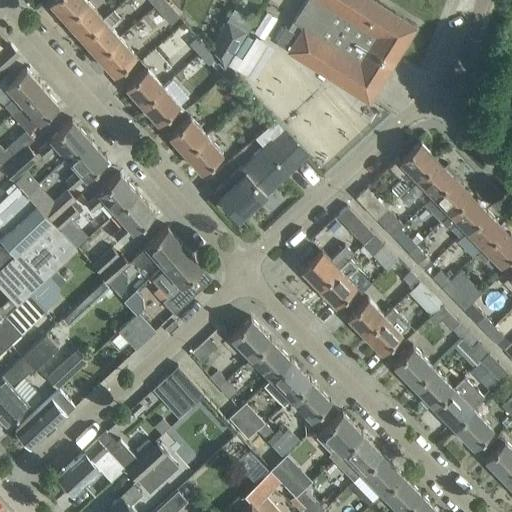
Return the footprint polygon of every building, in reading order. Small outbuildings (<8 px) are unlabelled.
[(50,0),(67,18),(86,0),(50,0)] [(86,0),(67,18),(83,36),(104,18),(103,17),(88,0),(86,0)] [(171,23),(174,27),(184,19),(166,0),(158,8),(171,23)] [(288,49),(352,89),(369,100),(417,25),(377,0),(304,0),(288,26),(286,25),(276,40),(289,48),(288,49)] [(83,36),(99,54),(120,36),(111,26),(121,18),(113,9),(103,17),(104,18),(83,36)] [(232,11),(212,47),(229,59),(251,21),(232,11)] [(190,38),(187,40),(197,51),(206,43),(198,34),(197,35),(195,33),(190,38)] [(120,36),(99,54),(115,72),(136,54),(120,36)] [(0,69),(19,52),(10,43),(0,51),(0,69)] [(206,43),(197,51),(209,63),(217,55),(206,43)] [(6,103),(13,111),(43,85),(27,66),(7,84),(16,94),(6,103)] [(138,95),(144,102),(163,84),(147,66),(126,85),(136,96),(138,95)] [(163,84),(144,102),(150,109),(149,110),(159,121),(180,103),(163,84)] [(43,85),(13,111),(29,129),(59,103),(43,85)] [(239,85),(233,91),(242,101),(249,95),(239,85)] [(249,95),(242,101),(252,112),(258,106),(249,95)] [(181,144),(187,151),(207,133),(190,115),(169,133),(180,145),(181,144)] [(58,145),(68,157),(90,137),(72,118),(38,148),(45,156),(58,145)] [(25,129),(0,152),(0,162),(3,166),(27,143),(33,137),(25,129)] [(222,183),(215,190),(239,217),(296,165),(305,156),(281,129),(271,138),(222,183)] [(207,133),(187,151),(193,157),(192,159),(202,170),(223,151),(207,133)] [(90,137),(68,157),(78,168),(66,179),(73,188),(107,157),(90,137)] [(405,177),(410,183),(436,158),(430,152),(431,150),(420,139),(401,158),(399,156),(391,164),(393,165),(389,168),(400,180),(402,178),(403,179),(405,177)] [(39,156),(27,143),(3,166),(14,179),(39,156)] [(398,194),(387,204),(388,205),(395,213),(406,202),(407,203),(426,185),(435,194),(455,175),(444,164),(443,165),(437,159),(436,158),(410,183),(398,194)] [(105,199),(116,211),(137,191),(120,171),(85,202),(93,210),(105,199)] [(435,194),(425,204),(442,221),(444,219),(470,194),(463,186),(465,185),(455,175),(435,194)] [(356,196),(375,216),(385,206),(367,186),(356,196)] [(36,201),(36,202),(52,220),(75,199),(76,198),(66,187),(44,209),(36,201)] [(137,191),(116,211),(126,222),(113,233),(121,242),(155,211),(137,191)] [(457,217),(468,228),(488,209),(477,198),(476,199),(470,194),(444,219),(450,224),(457,217)] [(83,207),(75,199),(52,220),(76,246),(83,239),(67,223),(83,207)] [(0,316),(31,288),(36,284),(37,285),(48,273),(54,267),(76,246),(52,220),(36,202),(0,237),(0,283),(11,295),(0,305),(0,316)] [(337,214),(364,243),(375,233),(366,224),(347,204),(337,214)] [(385,206),(375,216),(385,227),(392,235),(403,225),(385,206)] [(468,228),(485,246),(503,228),(497,221),(498,219),(488,209),(468,228)] [(153,253),(163,264),(185,244),(168,225),(134,255),(141,263),(153,253)] [(503,228),(485,246),(477,253),(484,260),(491,252),(501,263),(511,252),(511,233),(511,232),(509,234),(503,228)] [(375,233),(364,243),(373,253),(372,253),(386,268),(391,264),(398,257),(375,233)] [(401,241),(410,251),(417,244),(408,234),(401,241)] [(163,265),(151,276),(168,295),(163,299),(174,311),(196,291),(186,280),(203,265),(185,244),(163,264),(163,265)] [(322,248),(302,268),(313,279),(314,278),(321,285),(350,257),(350,256),(354,252),(345,244),(331,258),(322,248)] [(417,244),(410,251),(420,261),(426,268),(434,261),(417,244)] [(93,263),(100,272),(120,255),(112,246),(93,263)] [(120,255),(100,272),(108,281),(129,262),(122,253),(120,255)] [(350,257),(321,285),(327,291),(326,292),(336,303),(351,289),(356,284),(347,275),(358,265),(350,257)] [(54,267),(48,273),(60,285),(66,279),(54,267)] [(434,275),(444,285),(450,279),(441,268),(434,275)] [(450,279),(444,285),(453,295),(465,308),(472,301),(482,291),(466,276),(460,269),(450,279)] [(404,277),(414,287),(421,280),(412,270),(404,277)] [(103,279),(64,316),(70,323),(110,286),(103,279)] [(414,287),(410,291),(418,300),(432,314),(443,303),(431,291),(421,280),(414,287)] [(0,351),(47,306),(31,288),(0,316),(0,351)] [(136,290),(126,300),(136,309),(142,304),(142,296),(136,290)] [(360,325),(367,332),(385,314),(368,296),(348,315),(359,326),(360,325)] [(456,343),(462,338),(470,330),(443,303),(432,314),(430,316),(437,323),(442,317),(456,331),(449,337),(456,343)] [(385,314),(367,332),(373,338),(371,339),(382,350),(397,336),(402,332),(410,324),(401,314),(394,307),(385,314)] [(139,311),(129,320),(119,329),(136,348),(156,329),(139,311)] [(477,322),(487,332),(495,324),(485,314),(477,322)] [(231,334),(251,355),(271,336),(251,316),(231,334)] [(495,324),(487,332),(497,341),(504,334),(495,324)] [(470,330),(462,338),(472,348),(480,340),(470,330)] [(0,375),(0,413),(7,421),(22,408),(29,401),(14,384),(33,365),(36,368),(59,346),(45,332),(0,375)] [(208,335),(191,351),(201,361),(218,346),(208,335)] [(258,361),(271,375),(290,356),(271,336),(251,355),(252,355),(244,363),(250,369),(258,361)] [(394,363),(413,383),(433,364),(414,343),(394,363)] [(77,348),(47,376),(58,387),(64,382),(71,375),(88,359),(77,348)] [(481,359),(501,380),(509,372),(489,351),(481,359)] [(264,383),(283,403),(310,377),(290,356),(271,375),(272,376),(264,383)] [(166,375),(192,403),(204,392),(178,364),(166,375)] [(413,383),(433,404),(453,385),(433,364),(413,383)] [(211,375),(220,385),(227,378),(218,368),(211,375)] [(511,374),(509,372),(501,380),(511,389),(511,388),(511,374)] [(454,425),(474,406),(485,395),(465,374),(453,385),(433,404),(454,425)] [(310,377),(283,403),(284,404),(292,396),(313,417),(331,399),(310,377)] [(227,378),(220,385),(230,395),(237,389),(227,378)] [(30,415),(15,429),(31,445),(67,411),(75,404),(67,396),(66,394),(59,387),(30,415)] [(511,393),(502,403),(511,414),(511,393)] [(474,406),(454,425),(474,446),(494,427),(474,406)] [(256,410),(239,427),(248,437),(250,436),(253,433),(259,427),(266,420),(256,410)] [(329,452),(335,458),(363,431),(343,410),(316,435),(331,450),(329,452)] [(507,415),(501,421),(506,425),(511,420),(507,415)] [(266,420),(259,427),(268,437),(275,431),(266,420)] [(285,453),(290,449),(303,438),(295,429),(278,445),(285,453)] [(356,478),(364,470),(383,452),(363,431),(335,458),(340,463),(356,478)] [(85,449),(57,475),(60,478),(59,479),(67,488),(68,486),(74,493),(89,479),(101,467),(112,478),(125,466),(126,467),(137,456),(121,439),(118,441),(116,443),(111,438),(105,444),(98,437),(85,450),(85,449)] [(485,457),(505,478),(511,471),(511,445),(505,438),(485,457)] [(157,441),(128,468),(137,479),(167,451),(157,441)] [(364,470),(384,491),(403,472),(383,452),(364,470)] [(280,461),(272,469),(272,470),(282,480),(296,495),(305,487),(280,461)] [(291,511),(292,511),(266,484),(275,476),(268,469),(245,492),(244,491),(222,511),(291,511)] [(384,491),(404,511),(423,493),(403,472),(384,491)] [(113,506),(106,511),(138,511),(131,504),(143,493),(133,482),(125,489),(111,503),(113,506)] [(305,487),(296,495),(306,504),(303,507),(307,511),(306,511),(321,511),(326,508),(305,487)] [(165,511),(184,495),(179,489),(157,509),(159,511),(165,511)] [(404,511),(441,511),(423,493),(404,511)]
